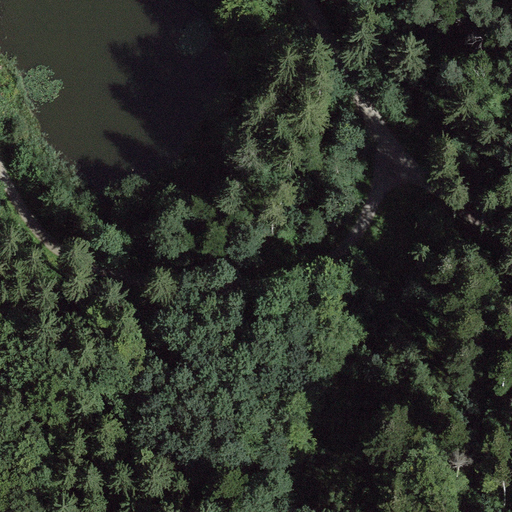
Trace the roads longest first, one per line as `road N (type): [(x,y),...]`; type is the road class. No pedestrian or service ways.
road 1 (track): [(0,165),(74,261),(180,285),(293,283),(360,234),(404,157)]
road 2 (track): [(309,0),(404,157),(482,231),(511,241)]
